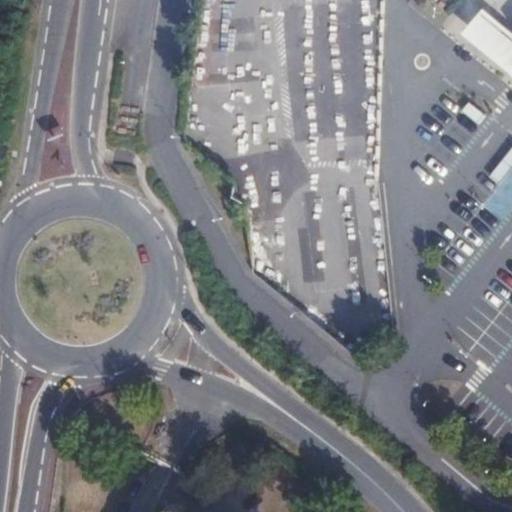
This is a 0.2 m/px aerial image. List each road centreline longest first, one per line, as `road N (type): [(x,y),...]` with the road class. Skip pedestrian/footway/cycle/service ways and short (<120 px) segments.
road 1 (tertiary): [(62,0),(14,229)]
road 2 (tertiary): [(113,204),(89,171),(83,137),(95,0)]
road 3 (residential): [(305,426),(219,351),(163,270)]
road 4 (residential): [(119,356),(305,426)]
road 5 (tertiary): [(26,511),(46,407),(78,373),(102,363)]
road 6 (tertiary): [(8,325),(0,459)]
road 7 (residential): [(396,511),(305,426)]
